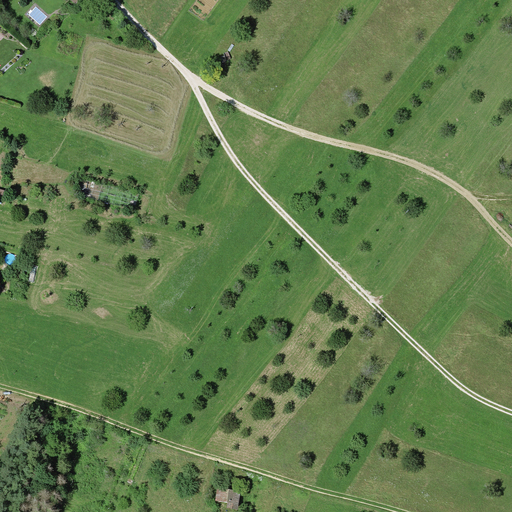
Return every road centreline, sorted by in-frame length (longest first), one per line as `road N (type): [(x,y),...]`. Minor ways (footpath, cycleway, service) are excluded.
road 1 (track): [(190,78),(233,158),(307,240),(452,379),(511,413)]
road 2 (track): [(190,78),(270,121),(439,175),(511,242)]
road 3 (track): [(0,386),(302,483)]
